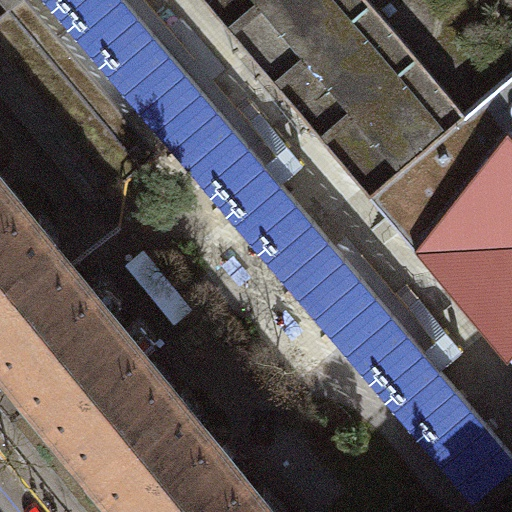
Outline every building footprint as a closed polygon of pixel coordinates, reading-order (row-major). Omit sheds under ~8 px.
[(159,154),(31,0),(18,0),(0,15),(0,95),(93,209),(159,154)] [(45,0),(471,498),(511,462),(511,452),(124,0),(45,0)] [(511,62),(511,0),(210,0),(368,185),(511,62)] [(511,62),(368,185),(511,353),(511,62)] [(0,284),(53,241),(0,177),(0,284)] [(0,355),(91,466),(179,394),(72,265),(62,253),(53,241),(0,284),(0,355)] [(91,466),(129,511),(275,511),(179,394),(91,466)]
